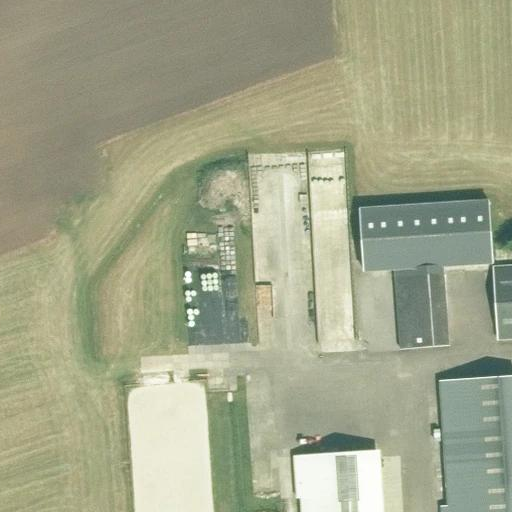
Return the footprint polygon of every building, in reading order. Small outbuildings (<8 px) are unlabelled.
[(321,354),(355,353),(349,152),(315,153),(321,354)] [(260,164),(267,303),(302,301),(295,162),(260,164)] [(511,338),(511,268),(493,269),(497,340),(511,338)] [(449,347),(444,275),(395,278),(400,350),(449,347)] [(234,324),(249,323),(247,299),(232,300),(234,324)] [(511,511),(511,377),(439,382),(447,506),(440,506),(440,511),(511,511)] [(253,498),(277,498),(278,425),(253,425),(253,498)] [(378,511),(374,450),(292,455),(295,499),(300,499),(300,511),(378,511)]
